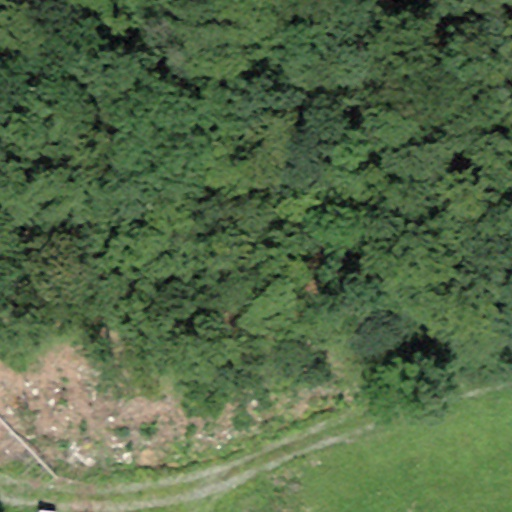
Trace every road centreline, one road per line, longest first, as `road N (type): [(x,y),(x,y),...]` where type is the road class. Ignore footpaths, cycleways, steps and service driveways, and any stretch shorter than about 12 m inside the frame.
road 1 (track): [(511,376),(335,424),(206,484)]
road 2 (track): [(0,492),(110,496),(206,484)]
